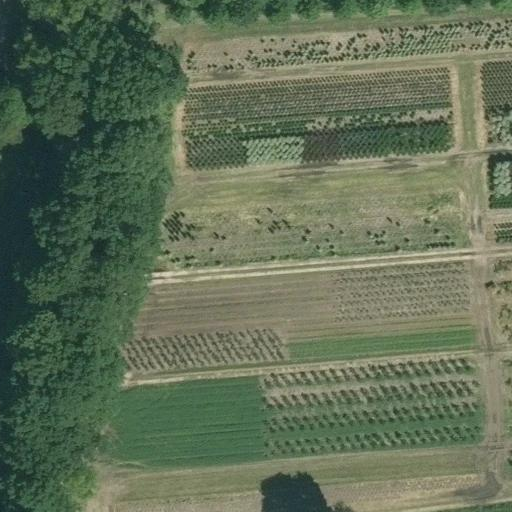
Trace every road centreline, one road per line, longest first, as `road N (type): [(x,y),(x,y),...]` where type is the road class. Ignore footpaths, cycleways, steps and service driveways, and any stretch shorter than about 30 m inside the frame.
road 1 (track): [(57,511),(47,398),(104,192),(106,141)]
road 2 (track): [(106,141),(87,57),(97,29),(129,0)]
